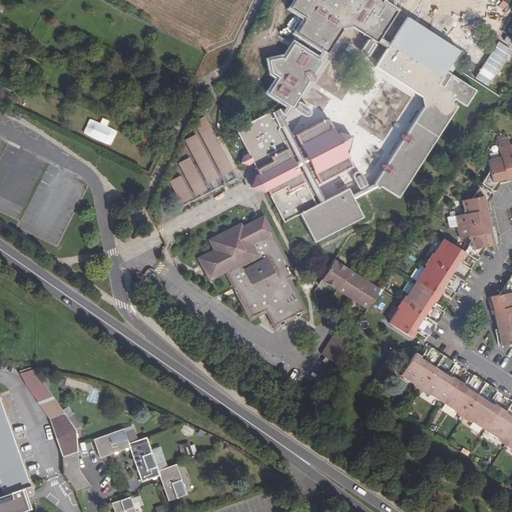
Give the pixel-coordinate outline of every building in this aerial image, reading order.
[(305,210),(319,237),(368,213),(360,195),(386,182),(404,193),(459,106),(454,102),(456,99),(467,106),(478,90),(448,72),(438,88),(423,96),(426,107),(412,129),(406,130),(407,136),(392,159),(386,160),(388,166),(380,177),(380,179),(373,182),(371,180),(374,179),(368,167),(367,166),(365,165),(363,165),(360,167),(359,169),(359,171),(365,183),(367,182),(368,185),(357,190),(354,183),(323,199),(304,161),(316,156),(322,168),(354,151),(351,144),(354,143),(357,130),(346,126),(343,128),(339,122),(307,139),(313,150),(301,156),(284,123),(285,120),(292,116),(290,111),(297,100),(299,101),(299,103),(310,110),(312,110),(314,109),(315,109),(316,107),(316,106),(316,104),(315,102),(304,95),(303,96),(301,94),(314,74),(320,73),(319,67),(347,22),(358,20),(376,32),(375,34),(374,33),(367,44),(367,46),(368,47),(368,49),(370,50),(371,50),(373,50),(375,49),(383,37),(387,31),(403,5),(394,0),(319,0),(312,13),(302,27),(329,44),(323,52),(300,37),(290,53),(294,56),(285,72),(275,87),(292,99),(288,106),(286,103),(279,106),(280,110),(280,111),(279,111),(276,107),(243,124),(254,148),(249,150),(248,157),(255,159),(260,157),(265,168),(274,185),(290,217),(305,210)] [(297,0),(290,9),(312,13),(319,0),(297,0)] [(373,67),(423,96),(438,88),(448,72),(464,52),(407,18),(389,44),(387,31),(383,37),(386,49),(381,55),(377,62),(373,67)] [(271,74),(285,72),(294,56),(290,53),(281,58),(268,61),(271,74)] [(193,122),(222,176),(234,170),(205,116),(193,122)] [(295,134),(307,139),(339,122),(327,117),(295,134)] [(184,140),(207,184),(218,178),(195,134),(184,140)] [(481,184),(495,193),(503,180),(511,178),(511,145),(499,148),(501,158),(488,161),(490,171),(481,184)] [(243,161),(249,152),(244,149),(243,151),(236,147),(231,154),(243,161)] [(322,168),(320,184),(353,168),(354,151),(322,168)] [(178,163),(195,196),(206,190),(189,157),(178,163)] [(252,182),(250,188),(255,190),(263,193),(274,185),(265,168),(254,176),(252,182)] [(169,182),(180,205),(191,198),(180,176),(169,182)] [(464,254),(477,261),(486,247),(494,245),(486,206),(488,202),(493,195),(480,186),(472,199),(462,201),(464,214),(455,216),(460,239),(469,237),(470,243),(463,253),(464,254)] [(259,217),(273,246),(279,243),(265,214),(259,217)] [(265,313),(274,329),(307,312),(290,280),(297,277),(279,243),(273,246),(259,217),(242,226),(241,222),(207,239),(212,249),(196,258),(207,281),(224,273),(232,288),(248,321),(265,313)] [(443,240),(389,324),(410,338),(416,329),(428,337),(444,312),(432,305),(443,287),(455,295),(471,270),(459,262),(464,254),(463,253),(443,240)] [(321,280),(367,309),(380,290),(334,260),(321,280)] [(511,274),(498,295),(491,297),(501,346),(509,345),(511,346),(511,274)] [(320,355),(332,363),(349,337),(336,329),(320,355)] [(400,376),(511,447),(511,406),(507,415),(490,403),(498,391),(473,375),(465,388),(447,376),(455,364),(430,348),(422,360),(413,355),(400,376)] [(49,419),(65,414),(54,397),(44,382),(30,369),(20,373),(26,385),(38,402),(49,419)] [(0,511),(17,511),(24,510),(25,511),(32,508),(27,495),(31,495),(35,494),(36,490),(35,486),(33,484),(30,485),(0,399),(0,511)] [(49,419),(63,458),(78,452),(76,430),(65,414),(49,419)] [(93,438),(100,456),(129,446),(142,481),(159,475),(169,500),(187,494),(177,463),(158,470),(146,436),(128,442),(122,428),(93,438)] [(186,442),(179,444),(182,457),(196,453),(194,445),(188,447),(186,442)] [(64,475),(76,492),(92,486),(80,469),(78,452),(63,458),(64,475)] [(112,503),(114,511),(135,511),(130,497),(112,503)]
